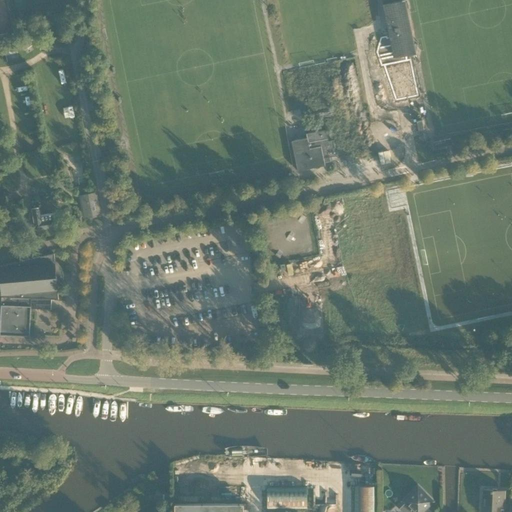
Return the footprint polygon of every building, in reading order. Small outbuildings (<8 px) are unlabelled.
[(383,5),(393,57),(415,52),(404,0),(383,5)] [(294,140),(298,169),(333,163),(331,155),(403,143),(388,51),(296,65),(307,137),(294,140)] [(88,87),(92,105),(98,103),(95,86),(88,87)] [(433,142),(434,148),(451,144),(450,139),(433,142)] [(80,195),(85,216),(89,215),(89,217),(95,216),(95,214),(100,213),(99,207),(98,207),(95,192),(80,195)] [(53,213),(41,215),(40,207),(32,209),(35,230),(57,227),(55,214),(53,213)] [(51,299),(58,299),(58,292),(61,288),(63,284),(63,279),(63,274),(62,269),(59,264),(57,262),(55,260),(54,253),(0,266),(0,334),(29,336),(31,308),(51,309),(51,299)] [(354,511),(376,511),(376,487),(354,486),(354,511)] [(267,487),(267,509),(307,509),(306,487),(267,487)] [(398,509),(401,511),(420,511),(431,501),(417,487),(403,501),(405,503),(398,509)] [(504,507),(505,491),(483,490),(481,511),(495,511),(496,506),(504,507)]
